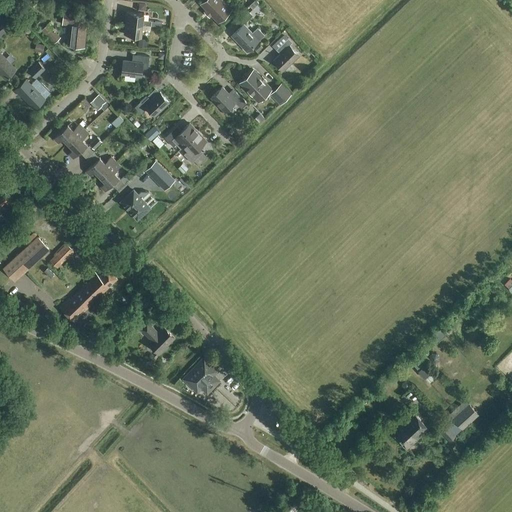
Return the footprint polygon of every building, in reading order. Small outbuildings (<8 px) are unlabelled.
[(221,0),(205,0),(201,4),(218,21),(230,9),(221,0)] [(253,9),(259,3),(256,0),(254,0),(249,5),(253,9)] [(87,25),(89,10),(65,8),(64,23),(71,24),(68,44),(83,46),(85,25),(87,25)] [(259,40),(264,35),(257,28),(252,33),(243,24),(252,15),(248,10),(235,22),(239,27),(231,34),(247,51),(259,40)] [(125,23),(150,25),(161,26),(161,22),(143,20),(143,13),(126,11),(125,23)] [(150,30),(150,25),(125,23),(124,34),(141,36),(142,29),(150,30)] [(0,37),(9,29),(6,25),(0,30),(0,37)] [(46,33),(55,42),(60,36),(52,27),(46,33)] [(288,37),(279,46),(283,51),(273,60),(283,70),(299,55),(289,44),(292,41),(288,37)] [(146,47),(147,39),(139,38),(138,46),(146,47)] [(16,69),(0,52),(0,72),(6,79),(16,69)] [(47,53),(41,58),(44,61),(49,56),(47,53)] [(148,69),(149,56),(137,54),(136,61),(123,60),(121,73),(142,75),(142,68),(148,69)] [(38,61),(29,70),(36,77),(45,68),(38,61)] [(258,100),(271,88),(253,70),(241,82),(258,100)] [(45,98),(26,79),(15,90),(20,95),(20,94),(34,108),(45,98)] [(282,83),(270,94),(279,104),(280,104),(291,93),(291,92),(282,83)] [(231,96),(222,86),(211,97),(225,111),(236,101),(242,107),(247,103),(236,91),(231,96)] [(142,102),(155,115),(170,101),(159,90),(155,95),(152,91),(147,96),(148,97),(142,102)] [(97,109),(106,101),(99,93),(90,102),(97,109)] [(109,105),(106,101),(100,107),(104,110),(109,105)] [(259,121),(264,117),(260,113),(255,117),(259,121)] [(182,146),(198,131),(189,122),(182,130),(177,125),(165,137),(173,146),(178,141),(182,146)] [(63,138),(68,143),(84,128),(80,123),(73,129),(68,124),(54,137),(59,142),(63,138)] [(145,134),(151,140),(159,131),(154,126),(145,134)] [(84,128),(68,143),(73,148),(69,153),(73,158),(88,144),(83,139),(89,132),(84,128)] [(198,131),(182,146),(187,151),(184,154),(192,162),(202,152),(198,147),(206,140),(198,131)] [(164,143),(156,135),(152,140),(160,147),(164,143)] [(102,142),(97,136),(89,144),(94,149),(102,142)] [(141,149),(146,144),(141,139),(136,143),(141,149)] [(100,176),(116,161),(111,156),(105,162),(100,157),(85,170),(90,175),(95,171),(100,176)] [(143,167),(146,170),(164,188),(174,179),(156,160),(154,162),(152,159),(143,167)] [(116,161),(100,176),(105,182),(100,186),(105,191),(112,184),(118,190),(130,178),(125,173),(120,178),(114,172),(121,166),(116,161)] [(178,167),(184,172),(188,168),(183,163),(178,167)] [(0,205),(10,196),(2,187),(0,189),(0,205)] [(133,189),(121,201),(137,218),(157,200),(148,191),(140,191),(137,194),(133,189)] [(113,204),(119,196),(114,192),(108,200),(113,204)] [(15,280),(49,249),(38,236),(4,268),(15,280)] [(64,261),(74,251),(66,243),(56,253),(64,261)] [(117,278),(108,268),(99,276),(95,271),(90,276),(92,278),(71,298),(69,297),(60,306),(74,320),(117,278)] [(159,332),(147,320),(140,328),(151,339),(148,342),(160,354),(166,347),(165,347),(175,337),(164,326),(159,332)] [(438,327),(427,338),(433,344),(444,334),(438,327)] [(114,335),(107,341),(112,347),(119,341),(114,335)] [(207,391),(218,380),(213,374),(217,370),(204,357),(184,378),(197,390),(202,386),(207,391)] [(413,363),(419,370),(418,370),(425,378),(426,377),(429,381),(439,373),(435,368),(431,371),(425,364),(425,365),(419,358),(413,363)] [(469,404),(453,418),(463,428),(478,414),(469,404)] [(407,449),(428,429),(414,414),(393,434),(407,449)] [(450,440),(455,435),(446,425),(440,430),(450,440)]
